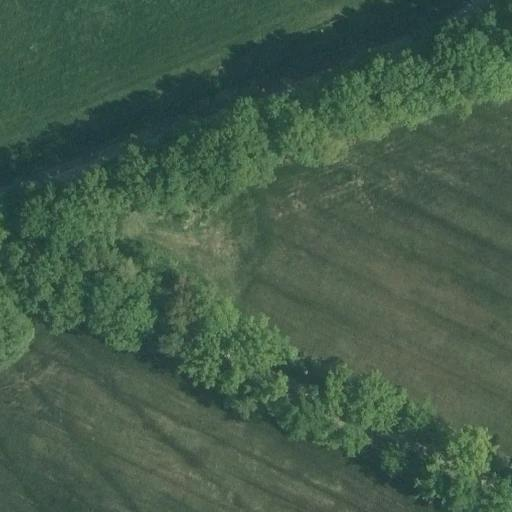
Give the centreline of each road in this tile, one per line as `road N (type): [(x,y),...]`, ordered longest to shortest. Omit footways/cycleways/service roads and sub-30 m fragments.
road 1 (track): [(0,251),(23,253),(511,494)]
road 2 (unclassified): [(6,197),(390,53),(485,0)]
